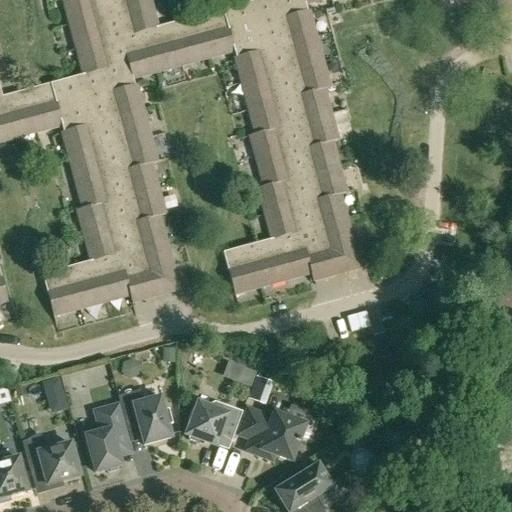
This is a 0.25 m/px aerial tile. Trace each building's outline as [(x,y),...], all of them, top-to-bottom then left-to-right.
[(60,0),(81,76),(3,97),(0,86),(0,305),(9,303),(0,269),(0,143),(60,127),(82,210),(76,212),(90,263),(43,276),(55,319),(130,298),(132,306),(186,291),(179,266),(173,268),(159,218),(166,216),(152,165),(159,163),(136,80),(233,53),(256,136),(250,138),(264,188),(258,190),(272,241),(224,254),(235,297),(311,276),(313,284),(367,269),(361,244),(354,246),(341,196),(347,195),(333,144),(339,142),(325,91),(331,90),(308,6),(329,0),(440,0),(441,0),(442,0),(495,0),(500,16),(511,12),(511,0),(254,0),(255,2),(158,29),(149,0),(60,0)] [(163,350),(162,362),(175,363),(175,350),(163,350)] [(239,368),(233,383),(249,388),(254,374),(239,368)] [(256,377),(247,400),(265,407),(274,384),(256,377)] [(118,398),(126,427),(138,424),(144,446),(171,439),(167,427),(172,425),(168,411),(163,412),(160,399),(143,403),(140,392),(118,398)] [(217,440),(230,445),(242,413),(215,403),(211,405),(209,410),(198,406),(196,410),(193,408),(188,422),(191,423),(187,436),(189,437),(188,441),(202,446),(204,443),(215,447),(217,440)] [(121,467),(119,459),(132,456),(128,441),(119,405),(93,412),(99,434),(85,438),(95,474),(105,471),(108,475),(117,472),(118,468),(121,467)] [(247,411),(237,436),(250,441),(245,453),(272,462),(274,457),(291,463),(305,426),(274,415),(272,420),(247,411)] [(46,487),(62,483),(79,478),(70,445),(48,451),(38,436),(31,440),(26,443),(22,444),(31,477),(43,473),(46,487)] [(0,499),(27,492),(18,459),(0,464),(0,499)] [(317,466),(274,493),(286,511),(323,511),(324,511),(320,496),(331,489),(317,466)]
